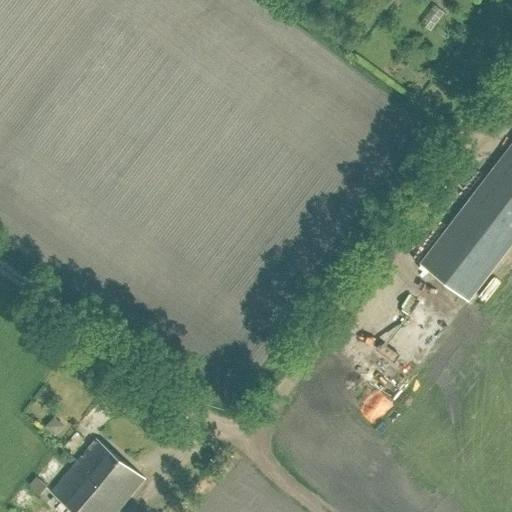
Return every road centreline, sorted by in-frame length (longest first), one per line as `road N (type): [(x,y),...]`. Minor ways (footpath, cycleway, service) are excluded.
road 1 (track): [(511,88),(261,420),(206,433),(136,511)]
road 2 (track): [(0,274),(206,433)]
